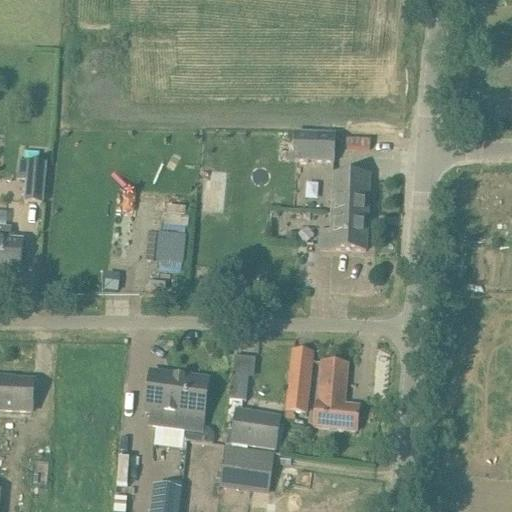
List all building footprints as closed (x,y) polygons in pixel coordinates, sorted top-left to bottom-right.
[(295,134),(294,162),(333,164),(335,136),(295,134)] [(46,165),(19,163),(17,181),(26,182),(24,204),(42,206),(46,165)] [(369,177),(333,176),(331,234),(320,233),(319,251),(366,252),(369,177)] [(164,209),(162,271),(188,272),(190,210),(164,209)] [(11,229),(0,228),(0,273),(21,276),(24,241),(10,240),(11,229)] [(225,274),(215,280),(219,287),(229,282),(225,274)] [(312,355),(293,353),(286,412),(306,415),(312,355)] [(344,406),(348,366),(322,364),(318,404),(316,403),(314,428),(357,433),(359,408),(344,406)] [(202,430),(208,381),(151,374),(146,412),(152,413),(150,429),(186,434),(184,438),(187,442),(212,445),(214,442),(214,439),(212,434),(210,431),(202,430)] [(246,403),(248,379),(233,377),(230,401),(243,403),(246,403)] [(0,412),(32,414),(33,382),(7,381),(7,379),(0,378),(0,412)] [(230,401),(225,448),(230,449),(231,445),(237,412),(242,413),(243,403),(230,401)] [(231,445),(275,452),(280,420),(242,413),(237,412),(231,445)] [(268,463),(225,457),(221,487),(269,494),(273,464),(268,463)] [(167,481),(166,491),(181,493),(182,483),(167,481)] [(179,511),(181,493),(154,490),(151,511),(179,511)]
